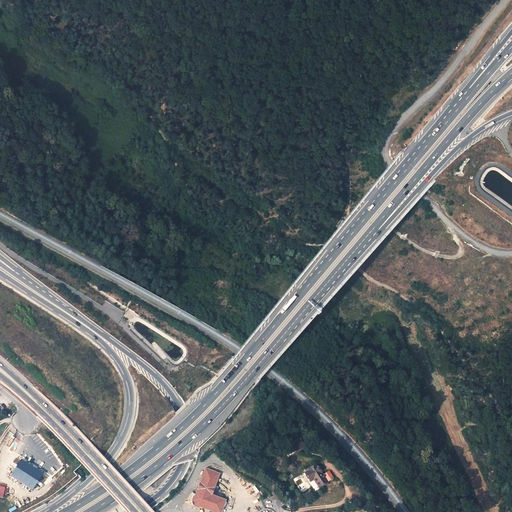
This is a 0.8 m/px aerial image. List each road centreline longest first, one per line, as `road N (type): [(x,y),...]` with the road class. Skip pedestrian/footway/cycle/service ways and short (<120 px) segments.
road 1 (motorway): [(410,165),(204,405),(65,511)]
road 2 (motorway): [(90,511),(193,434),(365,240)]
road 3 (track): [(505,0),(436,88),(394,124),(384,155),(469,240),(511,251)]
road 4 (motorway): [(0,271),(101,342),(130,385),(120,442),(48,511)]
road 5 (motorway): [(131,511),(177,472),(185,445),(180,407),(155,374),(36,289)]
road 6 (motorway): [(365,240),(511,72)]
road 7 (primary): [(148,511),(0,365)]
road 8 (motorway): [(365,240),(468,138),(511,112)]
road 9 (primary): [(0,374),(135,511)]
road 10 (track): [(108,121),(0,13)]
